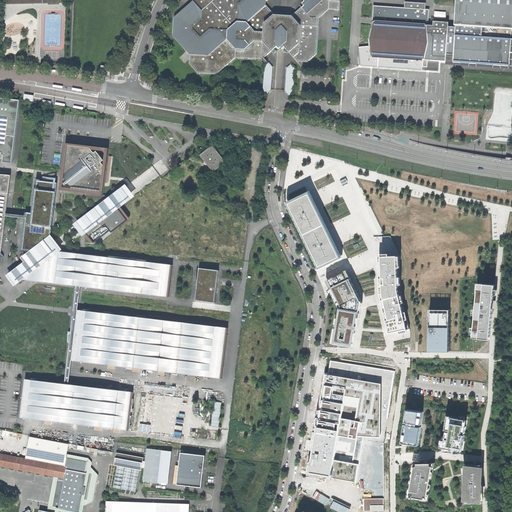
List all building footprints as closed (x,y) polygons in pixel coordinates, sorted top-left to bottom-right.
[(235,57),(262,59),(277,46),(279,49),(281,49),(283,49),(285,47),(298,61),(307,62),(317,53),(319,18),(328,9),(339,10),(340,0),(334,0),(333,0),(303,0),(304,1),(302,3),(304,5),(302,8),(302,7),(292,15),(274,14),(266,5),(266,0),(193,0),(194,0),(174,17),(173,35),(190,54),(190,63),(198,73),(216,74),(235,57)] [(454,63),(511,67),(511,51),(511,37),(511,38),(511,19),(511,0),(457,0),(455,27),(448,26),(449,22),(433,21),(433,25),(426,25),(426,20),(428,21),(429,10),(374,6),(372,21),(372,22),(368,38),(368,39),(369,46),(360,47),(362,65),(396,68),(396,66),(405,67),(405,68),(422,69),(423,66),(427,67),(428,60),(446,61),(447,53),(454,54),(454,63)] [(268,93),(272,89),(274,66),(270,61),(266,65),(264,88),(268,93)] [(290,94),(294,91),(296,67),(292,63),(288,67),(286,90),(290,94)] [(100,73),(110,75),(111,67),(101,65),(100,73)] [(3,162),(12,163),(20,99),(0,96),(0,157),(3,158),(3,162)] [(488,141),(511,140),(511,128),(487,129),(488,141)] [(100,192),(100,190),(102,190),(105,167),(101,162),(103,160),(100,156),(96,151),(94,153),(90,147),(66,145),(63,174),(62,181),(65,185),(71,186),(71,189),(100,192)] [(212,145),(200,155),(213,172),(226,162),(212,145)] [(0,261),(0,258),(4,256),(1,252),(11,175),(4,174),(4,172),(0,171),(0,261)] [(21,251),(29,252),(50,236),(57,178),(43,177),(43,179),(37,178),(32,213),(26,212),(21,251)] [(93,242),(109,229),(111,231),(126,219),(117,209),(134,196),(125,184),(73,224),(82,236),(86,233),(93,242)] [(310,191),(287,202),(319,269),(342,258),(334,241),(320,211),(310,191)] [(7,276),(15,286),(23,280),(61,251),(63,250),(52,235),(50,236),(29,252),(21,258),(25,262),(7,276)] [(75,286),(80,286),(166,296),(170,263),(61,251),(23,280),(75,286)] [(382,256),(379,256),(380,275),(380,293),(386,319),(389,333),(392,333),(410,329),(401,290),(400,256),(382,256)] [(219,270),(199,268),(196,300),(215,302),(217,280),(219,270)] [(347,270),(326,280),(338,306),(332,343),(355,348),(358,328),(363,303),(356,290),(347,270)] [(478,283),(473,338),(490,339),(492,311),(494,295),(496,295),(497,290),(494,290),(495,285),(478,283)] [(77,310),(80,286),(75,286),(63,383),(68,383),(71,360),(77,310)] [(77,310),(71,360),(221,379),(227,328),(77,310)] [(430,310),(429,351),(431,351),(449,352),(450,310),(430,310)] [(308,473),(356,481),(359,464),(353,462),(358,435),(381,436),(381,384),(326,374),(308,473)] [(131,391),(68,383),(63,383),(24,378),(19,419),(126,432),(131,391)] [(210,427),(219,427),(221,402),(212,402),(210,427)] [(402,440),(402,443),(418,446),(421,427),(417,426),(418,425),(418,424),(421,425),(423,412),(407,409),(405,422),(408,423),(408,425),(405,424),(402,440)] [(443,448),(442,451),(453,452),(454,450),(462,452),(462,448),(465,435),(461,434),(461,433),(465,433),(466,426),(463,426),(465,416),(460,415),(459,419),(451,417),(450,422),(447,422),(445,430),(450,431),(450,432),(446,431),(443,448)] [(140,431),(151,433),(153,425),(142,423),(140,431)] [(68,443),(74,443),(29,436),(25,458),(0,453),(0,465),(58,476),(53,505),(56,506),(56,507),(78,511),(78,510),(77,510),(80,493),(81,486),(86,460),(85,460),(84,461),(65,457),(68,443)] [(143,480),(168,483),(172,451),(147,448),(143,480)] [(113,487),(135,491),(138,469),(140,469),(143,457),(115,452),(114,458),(117,458),(116,465),(117,465),(113,487)] [(181,452),(177,485),(201,487),(203,470),(205,456),(181,452)] [(409,487),(407,498),(428,501),(431,488),(429,488),(431,478),(432,478),(433,471),(432,471),(432,470),(433,467),(434,467),(435,463),(429,463),(418,464),(418,463),(413,463),(410,480),(412,481),(411,487),(409,487)] [(465,481),(462,481),(462,487),(465,487),(465,503),(483,503),(482,469),(482,464),(464,465),(465,474),(465,481)] [(189,511),(190,504),(106,501),(105,511),(189,511)]
